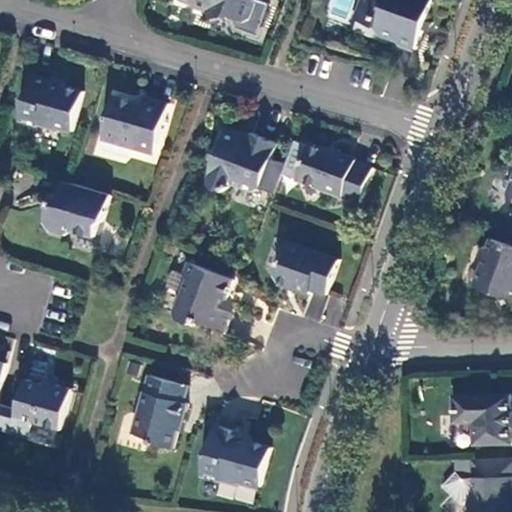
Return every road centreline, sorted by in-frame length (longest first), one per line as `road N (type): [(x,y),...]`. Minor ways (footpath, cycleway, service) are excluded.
road 1 (residential): [(445,136),(112,35)]
road 2 (residential): [(445,136),(373,341)]
road 3 (residential): [(366,359),(321,511)]
road 4 (residential): [(494,0),(445,136)]
road 5 (residential): [(511,347),(373,341)]
road 6 (residential): [(275,374),(290,331),(366,359)]
